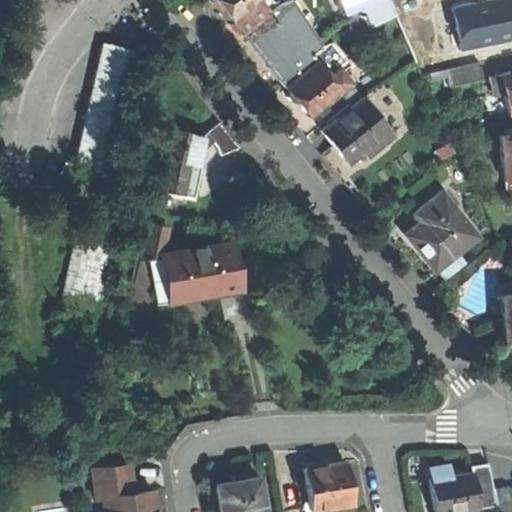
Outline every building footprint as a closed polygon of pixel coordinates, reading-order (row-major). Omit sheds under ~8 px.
[(222,9),(229,17),(251,0),(207,0),(212,5),(216,1),(222,9)] [(251,0),(229,17),(240,32),(272,8),(265,0),(251,0)] [(278,77),(309,53),(320,43),(285,0),(280,0),(272,8),(240,32),(260,56),(278,77)] [(388,0),(337,0),(343,15),(360,9),(366,25),(394,14),(388,0)] [(134,168),(162,43),(113,32),(85,158),(134,168)] [(309,53),(315,60),(327,77),(338,70),(339,72),(349,66),(330,43),(309,53)] [(302,108),(307,115),(315,109),(339,92),(327,77),(315,60),(283,83),(289,91),(285,94),(292,104),(297,101),(302,108)] [(445,68),(448,86),(482,80),(479,62),(445,68)] [(338,70),(327,77),(339,92),(347,102),(355,95),(339,72),(338,70)] [(511,72),(496,75),(499,92),(503,91),(506,110),(511,109),(511,72)] [(491,93),(499,92),(496,75),(488,76),(491,93)] [(347,102),(339,92),(315,109),(322,120),(347,102)] [(360,97),(320,130),(333,146),(346,161),(359,151),(364,156),(390,135),(360,97)] [(212,122),(195,135),(190,158),(200,159),(202,143),(211,137),(217,142),(219,153),(232,147),(223,135),(212,122)] [(153,181),(185,189),(190,158),(195,135),(164,128),(153,181)] [(511,133),(504,135),(497,136),(502,179),(511,177),(511,133)] [(511,190),(511,177),(502,179),(503,192),(511,190)] [(418,249),(432,268),(434,266),(455,250),(475,235),(441,190),(412,212),(418,219),(403,231),(418,249)] [(87,220),(74,296),(114,303),(128,227),(87,220)] [(135,285),(154,288),(159,256),(165,227),(146,223),(135,285)] [(159,256),(169,301),(200,295),(235,288),(226,243),(159,256)] [(464,261),(455,250),(434,266),(443,278),(464,261)] [(156,303),(169,301),(159,256),(154,288),(156,303)] [(511,292),(499,293),(502,341),(511,340),(511,292)] [(90,496),(96,495),(109,493),(108,487),(124,484),(120,462),(86,467),(90,496)] [(300,469),(308,511),(351,503),(347,482),(343,462),(300,469)] [(467,465),(469,471),(476,507),(494,504),(491,488),(486,462),(467,465)] [(429,468),(431,478),(448,475),(446,465),(429,468)] [(262,511),(256,476),(252,476),(251,470),(225,475),(227,481),(211,484),(215,509),(215,511),(262,511)] [(451,511),(476,507),(469,471),(448,475),(431,478),(425,480),(429,498),(431,511),(451,511)] [(98,511),(150,511),(146,487),(135,489),(134,483),(124,484),(108,487),(109,493),(96,495),(98,511)] [(511,511),(511,503),(508,484),(491,488),(494,504),(495,511),(511,511)]
